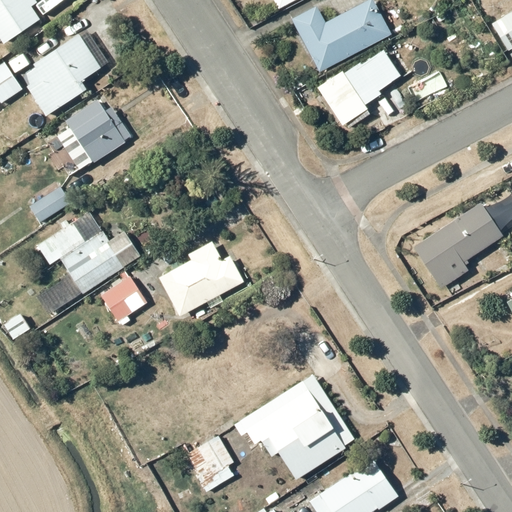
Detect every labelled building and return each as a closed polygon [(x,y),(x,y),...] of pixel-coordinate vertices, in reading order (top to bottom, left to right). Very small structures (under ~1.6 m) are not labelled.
[(47,16),(36,0),(0,0),(0,38),(4,44),(47,16)] [(273,0),(278,8),(293,0),(273,0)] [(393,36),(375,0),(370,0),(326,22),(318,8),(293,20),(318,72),(393,36)] [(511,48),(511,12),(492,24),(508,51),(511,48)] [(32,85),(28,87),(47,115),(84,90),(79,83),(102,67),(80,34),(34,65),(36,69),(25,76),(32,85)] [(401,78),(384,50),(319,88),(341,126),(367,111),(364,105),(377,97),(375,93),(401,78)] [(24,88),(7,62),(0,66),(0,101),(1,103),(24,88)] [(134,134),(105,92),(65,120),(70,128),(56,137),(80,171),(134,134)] [(58,187),(30,205),(41,223),(70,206),(58,187)] [(502,235),(480,202),(413,247),(440,288),(466,270),(461,263),(502,235)] [(113,246),(90,211),(37,245),(50,265),(60,258),(83,294),(142,256),(129,235),(113,246)] [(222,259),(213,243),(191,254),(194,259),(159,278),(180,317),(244,282),(230,255),(222,259)] [(137,291),(147,285),(138,271),(101,295),(119,323),(146,306),(137,291)] [(78,297),(67,279),(37,296),(49,315),(78,297)] [(18,310),(0,321),(0,322),(12,342),(31,331),(18,310)] [(243,437),(247,434),(254,445),(260,441),(268,454),(275,449),(295,480),(356,441),(330,401),(314,375),(240,422),(235,425),(243,437)] [(240,473),(221,435),(187,452),(206,490),(240,473)] [(370,511),(397,497),(377,462),(311,500),(317,511),(370,511)]
